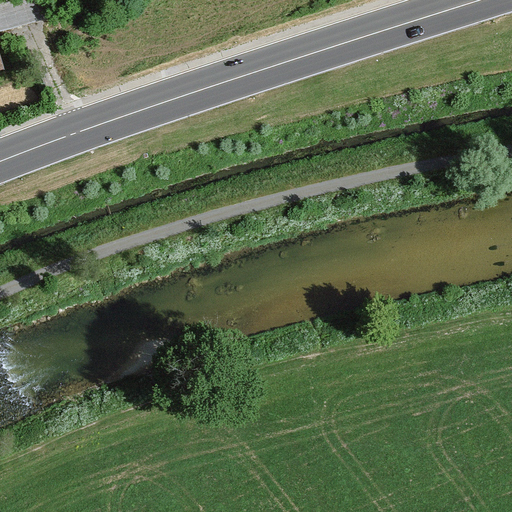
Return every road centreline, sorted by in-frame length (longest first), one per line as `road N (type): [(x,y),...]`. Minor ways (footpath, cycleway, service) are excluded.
road 1 (track): [(0,469),(175,361),(511,310)]
road 2 (track): [(511,152),(215,217),(0,292)]
road 3 (primary): [(0,162),(489,0)]
